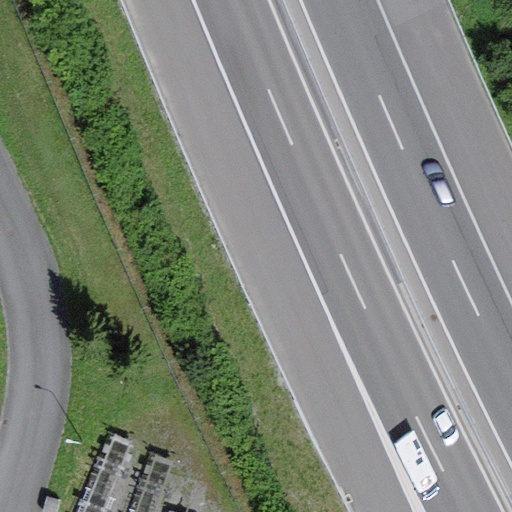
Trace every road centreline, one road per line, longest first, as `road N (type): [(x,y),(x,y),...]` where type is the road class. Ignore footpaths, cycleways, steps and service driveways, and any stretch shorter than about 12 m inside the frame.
road 1 (motorway): [(231,0),(463,511)]
road 2 (motorway): [(511,384),(339,0)]
